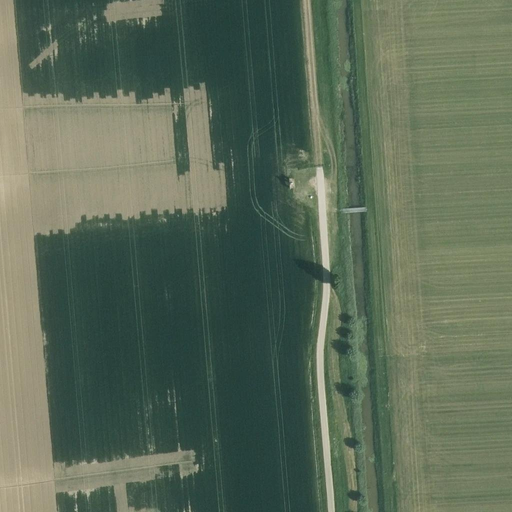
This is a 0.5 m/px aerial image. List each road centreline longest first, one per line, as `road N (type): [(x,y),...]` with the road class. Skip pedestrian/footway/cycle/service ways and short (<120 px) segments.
road 1 (unclassified): [(318,166),(332,511)]
road 2 (track): [(369,208),(389,511)]
road 3 (track): [(306,0),(318,166)]
